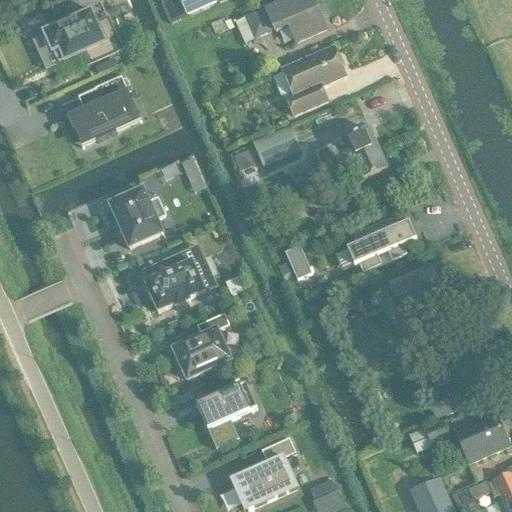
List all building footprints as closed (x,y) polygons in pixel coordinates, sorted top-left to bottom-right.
[(175,0),(169,3),(177,20),(187,16),(216,3),(214,0),(175,0)] [(327,32),(312,0),(291,0),(266,11),(276,35),(289,29),(296,45),(327,32)] [(66,26),(46,36),(47,38),(46,38),(58,65),(59,66),(85,55),(90,66),(90,67),(123,53),(109,19),(108,20),(98,24),(95,25),(90,13),(89,10),(64,21),(66,26)] [(264,11),(236,23),(246,46),(273,34),(264,11)] [(235,29),(231,21),(226,24),(224,20),(211,26),(215,36),(228,30),(229,32),(235,29)] [(286,100),(295,119),(329,104),(321,88),(329,85),(329,87),(347,79),(344,72),(346,68),(341,58),(337,56),(334,50),(282,72),(293,97),(286,100)] [(128,93),(129,92),(123,79),(95,91),(96,93),(101,104),(101,105),(121,96),(128,93)] [(122,99),(121,96),(101,105),(101,104),(91,108),(93,112),(86,115),(84,111),(67,119),(74,133),(75,132),(79,131),(85,146),(96,141),(97,144),(98,145),(118,136),(117,135),(116,132),(133,125),(122,99)] [(302,153),(290,128),(253,145),(264,170),(302,153)] [(352,164),(379,152),(370,131),(315,155),(328,184),(344,177),(341,168),(352,164)] [(388,172),(379,152),(352,164),(361,184),(388,172)] [(157,222),(165,219),(158,202),(150,206),(144,192),(110,207),(130,252),(164,237),(157,222)] [(308,219),(297,193),(279,201),(286,217),(284,218),(288,228),(308,219)] [(267,209),(265,203),(257,206),(260,212),(267,209)] [(360,266),(364,275),(382,267),(378,258),(388,253),(392,262),(407,256),(403,247),(417,241),(409,224),(396,230),(392,221),(354,237),(358,246),(348,251),(355,268),(360,266)] [(200,248),(143,273),(145,280),(147,282),(147,284),(145,285),(147,290),(145,291),(151,305),(153,304),(159,316),(175,308),(176,311),(191,304),(190,302),(218,289),(200,248)] [(313,276),(301,249),(286,255),(298,283),(313,276)] [(448,306),(432,269),(390,287),(406,324),(448,306)] [(349,301),(349,313),(360,313),(361,302),(349,301)] [(231,363),(218,334),(230,328),(225,317),(198,329),(203,339),(174,352),(188,383),(231,363)] [(368,344),(361,330),(350,336),(363,361),(381,351),(375,340),(368,344)] [(484,347),(469,341),(454,347),(448,363),(451,370),(432,378),(436,388),(457,379),(470,384),(485,377),(491,362),(484,347)] [(256,372),(247,376),(250,385),(260,381),(256,372)] [(258,412),(246,387),(237,391),(235,386),(201,402),(206,414),(201,416),(217,452),(240,442),(232,424),(258,412)] [(455,423),(422,438),(423,439),(435,465),(442,462),(451,482),(450,483),(451,484),(484,470),(480,462),(487,458),(488,460),(497,456),(497,454),(511,447),(511,445),(507,433),(505,428),(504,428),(498,414),(458,432),(455,423)] [(250,511),(255,510),(298,491),(285,461),(296,456),(290,441),(262,454),(268,467),(241,479),(234,482),(247,511),(250,511)] [(468,509),(476,506),(474,502),(476,501),(478,504),(484,502),(483,498),(492,494),(494,500),(502,497),(508,511),(511,511),(511,479),(510,476),(488,485),(487,483),(457,495),(463,508),(468,509)] [(452,511),(445,495),(424,505),(427,511),(452,511)]
